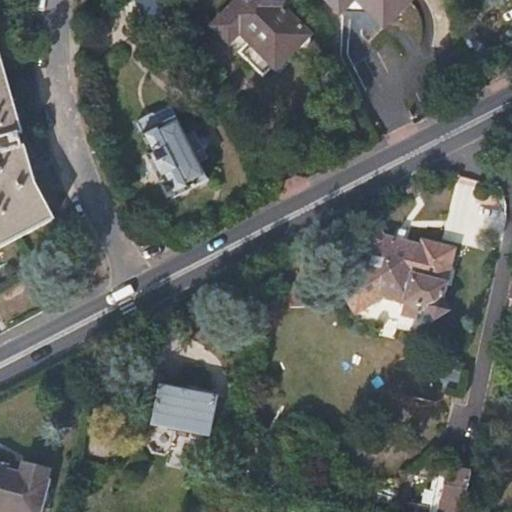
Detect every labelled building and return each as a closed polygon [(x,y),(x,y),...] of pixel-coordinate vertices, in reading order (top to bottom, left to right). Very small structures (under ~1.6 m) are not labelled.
[(168,4),(165,0),(141,0),(137,3),(144,17),(168,4)] [(289,0),(241,0),(213,29),(228,45),(246,28),(282,63),(298,47),(306,47),(310,43),(309,36),(284,9),(291,1),(289,0)] [(412,0),(322,0),(339,16),(355,0),(371,0),(392,21),(412,0)] [(472,60),(487,90),(503,82),(488,52),(472,60)] [(0,247),(54,219),(37,186),(23,147),(21,148),(18,136),(22,134),(0,53),(0,247)] [(148,153),(161,182),(165,181),(174,198),(208,181),(200,164),(208,160),(194,132),(186,136),(172,107),(138,124),(151,151),(148,153)] [(511,237),(511,199),(497,196),(489,232),(511,237)] [(381,232),(372,237),(375,243),(370,267),(339,283),(357,311),(386,296),(408,301),(405,314),(418,318),(420,307),(426,306),(439,309),(454,251),(424,243),(423,249),(386,240),(381,232)] [(510,298),(511,288),(511,266),(505,265),(498,295),(510,298)] [(218,398),(163,387),(155,425),(151,447),(155,453),(167,455),(173,449),(207,456),(211,436),(218,398)] [(10,457),(8,463),(7,467),(18,470),(21,460),(10,457)] [(7,467),(8,463),(0,460),(0,511),(3,511),(39,511),(49,479),(47,478),(50,468),(21,460),(18,470),(7,467)] [(464,511),(471,482),(440,475),(432,511),(464,511)]
